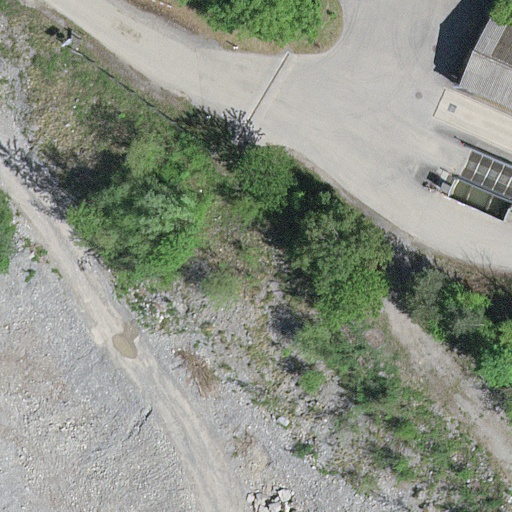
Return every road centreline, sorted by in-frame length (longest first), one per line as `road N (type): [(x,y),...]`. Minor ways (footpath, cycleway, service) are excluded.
road 1 (track): [(105,0),(349,134),(430,200),(511,240)]
road 2 (track): [(0,161),(47,222),(189,483)]
road 3 (track): [(391,166),(405,288),(427,343),(511,455)]
road 4 (track): [(349,134),(410,0)]
